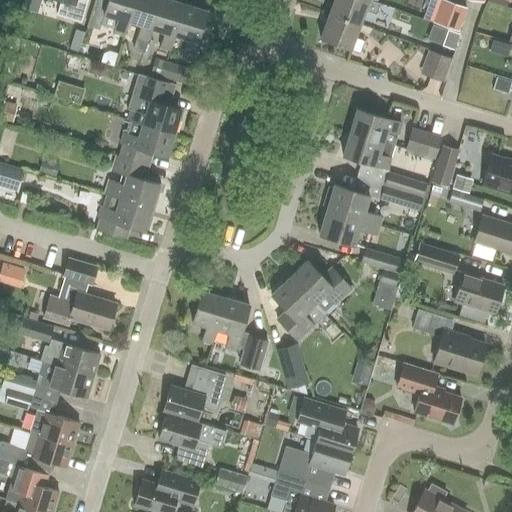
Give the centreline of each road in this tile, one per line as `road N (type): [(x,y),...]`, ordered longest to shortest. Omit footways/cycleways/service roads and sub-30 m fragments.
road 1 (residential): [(511,130),(262,48)]
road 2 (residential): [(365,511),(382,456),(395,443),(477,452),(511,359)]
road 3 (residential): [(89,511),(167,275)]
road 4 (residential): [(177,239),(214,106),(262,48)]
road 5 (residential): [(177,239),(243,260),(275,239),(307,158)]
road 6 (residential): [(167,275),(0,223)]
